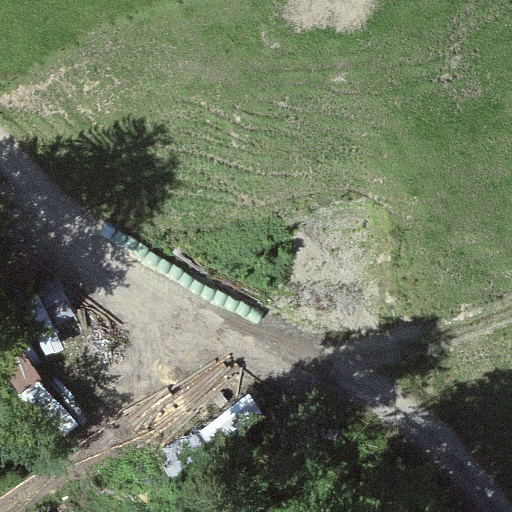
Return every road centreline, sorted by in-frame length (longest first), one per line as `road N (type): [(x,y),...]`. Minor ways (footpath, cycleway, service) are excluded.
road 1 (track): [(502,511),(489,491),(376,398),(107,259),(0,162)]
road 2 (track): [(299,362),(369,364),(447,349),(511,322)]
